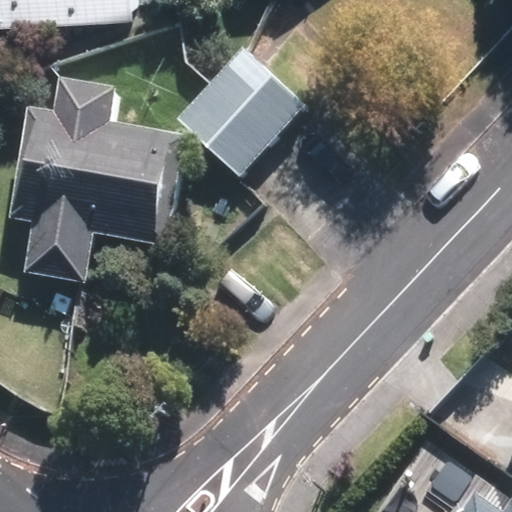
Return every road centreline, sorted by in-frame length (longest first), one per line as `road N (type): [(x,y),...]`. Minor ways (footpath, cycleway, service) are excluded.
road 1 (residential): [(311,388),(511,173)]
road 2 (residential): [(150,511),(202,459),(311,388)]
road 3 (residential): [(311,388),(238,511)]
